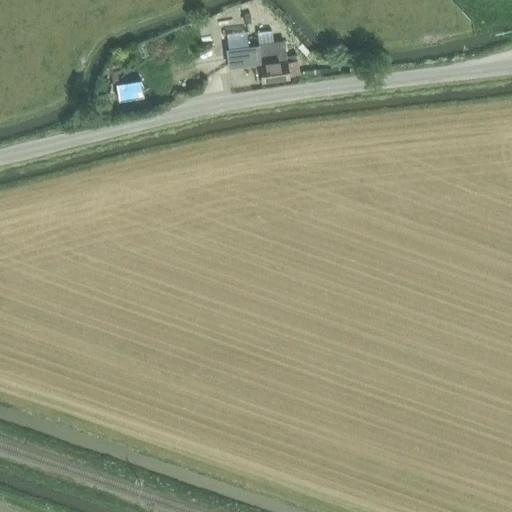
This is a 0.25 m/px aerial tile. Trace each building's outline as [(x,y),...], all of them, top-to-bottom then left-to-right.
[(272,30),(257,32),(259,44),(273,43),(272,30)] [(226,39),(229,65),(260,62),(263,82),(288,79),(288,77),(300,76),(299,72),(297,60),(286,61),(286,56),(285,46),(259,49),(259,45),(250,46),(249,37),(226,39)] [(303,43),(297,49),(309,61),(315,55),(303,43)] [(350,74),(362,73),(361,65),(350,66),(350,74)] [(300,78),(320,76),(319,69),(299,72),(300,76),(300,78)] [(108,95),(92,99),(96,115),(112,111),(108,95)]
